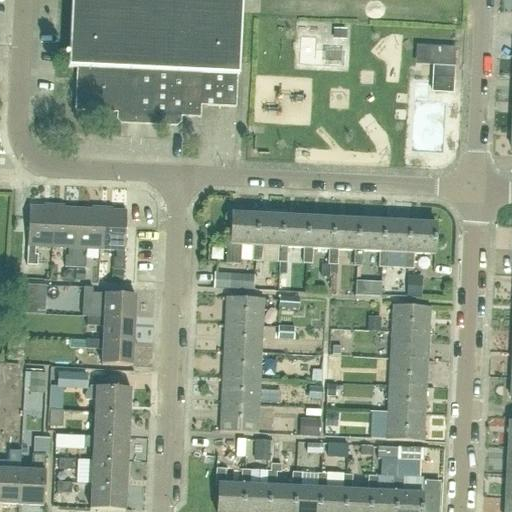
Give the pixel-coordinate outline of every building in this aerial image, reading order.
[(70,0),(68,68),(76,69),(74,112),(117,114),(117,120),(120,124),(121,124),(176,127),(180,123),(180,118),(200,119),(201,107),(235,108),(237,76),(238,76),(239,65),(241,13),(241,0),(70,0)] [(306,67),(322,68),(322,43),(307,43),(306,67)] [(451,94),(452,80),(432,79),(431,93),(451,94)] [(444,111),(416,112),(419,156),(447,155),(444,111)] [(52,249),(54,207),(44,206),(43,208),(29,207),(26,267),(37,267),(38,256),(35,256),(36,248),(52,249)] [(64,207),(54,207),(52,249),(68,249),(68,257),(65,257),(65,269),(75,269),(78,210),(64,209),(64,207)] [(84,250),(100,251),(102,209),(91,208),(91,210),(78,210),(75,269),(85,269),(86,258),(83,258),(84,250)] [(112,209),(102,209),(100,251),(116,252),(115,259),(113,259),(112,271),(124,271),(126,212),(112,212),(112,209)] [(227,244),(226,260),(236,261),(237,246),(252,247),(256,247),(258,216),(232,214),(230,244),(227,244)] [(283,217),(258,216),(256,247),(252,247),(252,262),(261,262),(262,247),(278,248),(281,248),(283,217)] [(308,218),(283,217),(281,248),(278,248),(277,263),(287,264),(287,249),(303,250),(307,250),(308,218)] [(332,251),(334,220),(308,218),(307,250),(303,250),(302,264),(312,265),(313,250),(329,251),(332,251)] [(359,221),(334,220),(332,251),(329,251),(328,266),(330,266),(329,278),(328,288),(336,289),(338,251),(354,252),(357,252),(359,221)] [(383,254),(384,222),(359,221),(357,252),(354,252),(353,267),(363,267),(363,253),(379,253),(383,254)] [(409,224),(384,222),(383,254),(379,253),(378,268),(388,269),(388,254),(404,255),(408,255),(409,224)] [(408,255),(404,255),(403,269),(413,270),(414,255),(434,256),(435,225),(409,224),(408,255)] [(277,291),(278,274),(278,265),(263,264),(262,291),(277,291)] [(230,274),(230,289),(254,290),(254,276),(230,274)] [(407,278),(406,298),(415,298),(416,279),(407,278)] [(29,290),(27,311),(42,312),(43,291),(29,290)] [(103,318),(134,320),(135,296),(88,294),(87,304),(104,304),(103,318)] [(225,298),(224,325),(263,327),(264,300),(225,298)] [(278,299),(278,310),(298,310),(299,299),(278,299)] [(390,333),(429,335),(431,308),(391,306),(390,333)] [(133,343),(134,320),(103,318),(86,317),(86,327),(103,327),(102,341),(102,342),(133,343)] [(72,337),(73,320),(24,319),(24,336),(72,337)] [(262,354),(263,327),(224,325),(223,352),(262,354)] [(277,341),(293,342),(294,328),(277,327),(277,341)] [(330,331),(329,352),(341,352),(342,332),(330,331)] [(390,333),(389,360),(428,362),(429,335),(390,333)] [(132,367),(133,343),(102,342),(102,341),(85,340),(85,350),(102,351),(101,365),(132,367)] [(260,381),(262,354),(223,352),(221,379),(260,381)] [(387,387),(426,389),(428,362),(389,360),(387,387)] [(8,404),(23,405),(24,368),(0,366),(0,388),(8,389),(8,404)] [(311,383),(320,383),(320,371),(311,371),(311,383)] [(56,389),(86,391),(87,375),(57,374),(56,389)] [(221,379),(220,405),(259,407),(260,381),(221,379)] [(387,387),(386,414),(425,416),(426,389),(387,387)] [(84,395),(84,401),(94,402),(94,413),(130,415),(131,390),(95,388),(89,388),(84,395)] [(321,389),(308,388),(308,400),(320,401),(321,389)] [(258,435),(259,407),(220,405),(219,433),(258,435)] [(62,429),(62,412),(49,411),(48,428),(62,429)] [(90,432),(90,413),(63,414),(64,433),(90,432)] [(128,439),(130,415),(94,413),(93,437),(128,439)] [(424,443),(425,416),(386,414),(384,441),(424,443)] [(299,421),(298,437),(319,438),(319,421),(299,421)] [(69,450),(70,437),(55,436),(54,450),(69,450)] [(127,463),(128,439),(93,437),(92,461),(127,463)] [(9,471),(0,470),(0,505),(18,506),(20,471),(19,471),(20,438),(11,438),(9,471)] [(222,441),(221,455),(244,456),(245,442),(222,441)] [(397,450),(377,448),(376,460),(396,461),(397,450)] [(422,452),(397,450),(396,461),(421,463),(422,452)] [(30,472),(20,471),(18,506),(43,507),(45,456),(31,455),(30,472)] [(71,471),(72,461),(58,461),(57,471),(71,471)] [(126,487),(127,463),(92,461),(90,485),(126,487)] [(269,487),(267,511),(293,511),(294,488),(291,488),(275,487),(276,472),(280,473),(280,467),(271,466),(270,472),(266,472),(266,487),(269,487)] [(242,511),(244,486),(240,486),(224,485),(225,470),(216,470),(215,486),(218,486),(216,511),(242,511)] [(242,511),(267,511),(269,487),(266,487),(250,486),(251,471),(241,471),(240,486),(244,486),(242,511)] [(293,511),(318,511),(320,490),(316,489),(317,475),(301,475),(301,474),(291,473),(291,488),(294,488),(293,511)] [(320,490),(318,511),(344,511),(345,491),(341,491),(326,490),(327,475),(317,474),(317,475),(316,489),(320,490)] [(344,511),(369,511),(371,492),(367,492),(351,491),(352,476),(342,476),(341,491),(345,491),(344,511)] [(371,492),(369,511),(395,511),(396,493),(392,493),(377,492),(378,477),(368,477),(367,492),(371,492)] [(393,478),(392,493),(396,493),(395,511),(421,511),(422,483),(423,479),(393,478)] [(422,483),(421,511),(437,511),(439,483),(427,483),(422,483)] [(70,495),(70,485),(56,484),(55,495),(70,495)] [(125,511),(126,487),(90,485),(89,510),(125,511)]
